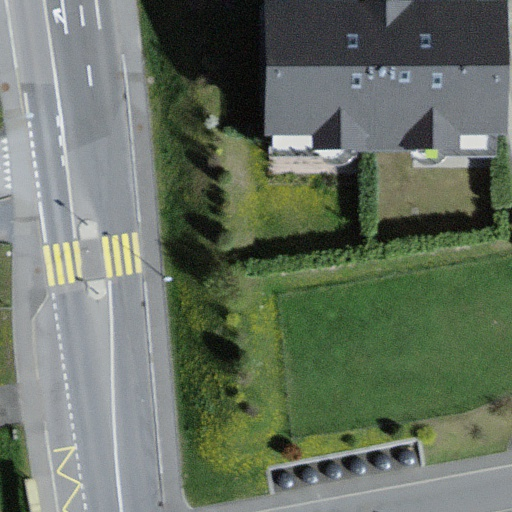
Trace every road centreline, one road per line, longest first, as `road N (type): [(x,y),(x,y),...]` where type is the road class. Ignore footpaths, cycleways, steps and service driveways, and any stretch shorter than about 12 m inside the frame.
road 1 (residential): [(118,511),(94,256),(52,0)]
road 2 (residential): [(307,511),(511,474)]
